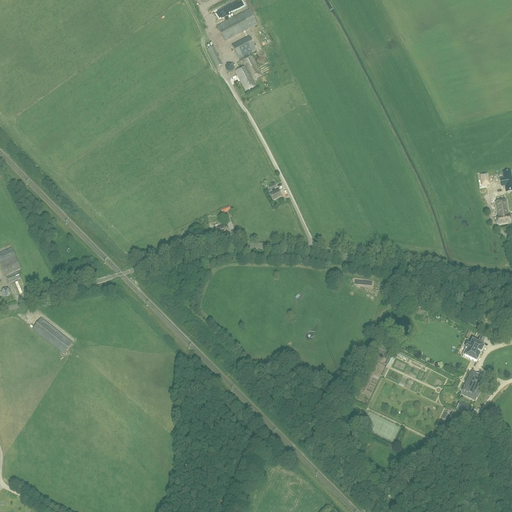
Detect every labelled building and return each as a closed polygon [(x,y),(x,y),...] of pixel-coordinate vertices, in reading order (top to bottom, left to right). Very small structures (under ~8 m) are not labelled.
[(218,26),(225,41),(257,25),(250,10),(218,26)] [(240,62),(242,61),(250,57),(249,54),(256,51),(249,36),(232,45),(240,62)] [(217,67),(222,64),(213,47),(207,50),(217,67)] [(252,57),(250,57),(242,61),(245,67),(235,71),(245,91),(255,86),(252,81),(261,76),(252,57)] [(228,63),(230,69),(237,66),(235,60),(228,63)] [(505,187),(506,193),(511,191),(511,180),(510,171),(502,173),(503,179),(502,179),(503,187),(505,187)] [(483,191),(490,189),(486,179),(479,181),(483,191)] [(270,195),(273,201),(282,197),(279,191),(276,192),(275,189),(277,188),(275,184),(270,187),(271,190),(272,190),(273,194),(270,195)] [(499,218),(497,218),(498,224),(510,222),(510,218),(511,218),(511,216),(508,216),(505,200),(496,202),(499,218)] [(217,228),(221,236),(229,232),(226,224),(217,228)] [(0,254),(0,261),(6,276),(21,269),(12,249),(0,254)] [(18,273),(7,277),(9,283),(20,278),(18,273)] [(64,354),(73,343),(42,318),(33,330),(64,354)] [(464,356),(476,362),(484,346),(482,345),(485,337),(481,335),(477,343),(472,340),(469,346),(467,345),(465,349),(467,350),(464,356)] [(471,372),(460,394),(475,401),(486,379),(471,372)] [(473,407),(460,401),(456,410),(468,416),(473,407)] [(465,418),(453,412),(450,418),(462,424),(465,418)]
